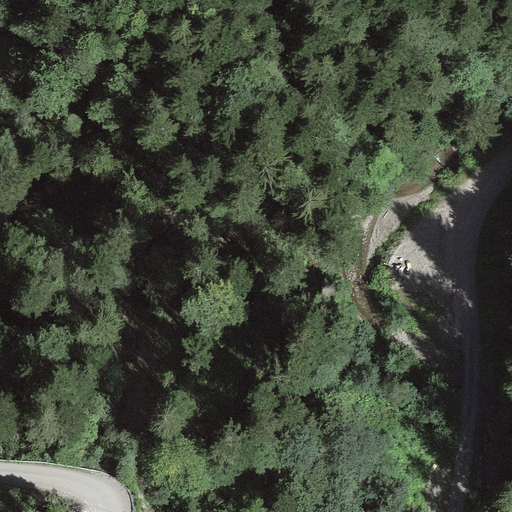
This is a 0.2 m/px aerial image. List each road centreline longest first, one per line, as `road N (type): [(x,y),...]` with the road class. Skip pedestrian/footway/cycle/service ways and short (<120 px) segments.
road 1 (track): [(511,167),(484,200),(471,240),(470,396),(452,511)]
road 2 (track): [(114,511),(107,494),(70,479),(0,473)]
